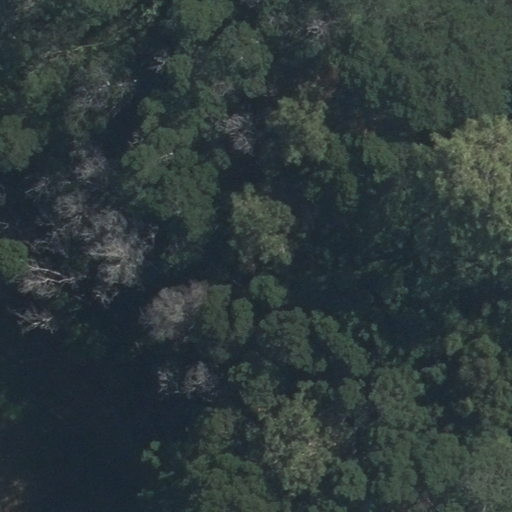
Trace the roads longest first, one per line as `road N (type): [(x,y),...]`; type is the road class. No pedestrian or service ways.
road 1 (track): [(511,107),(417,85),(317,145),(114,222),(22,219),(0,208)]
road 2 (track): [(0,331),(140,511)]
